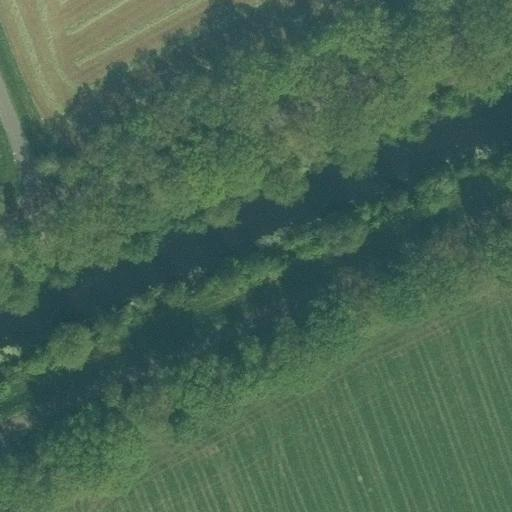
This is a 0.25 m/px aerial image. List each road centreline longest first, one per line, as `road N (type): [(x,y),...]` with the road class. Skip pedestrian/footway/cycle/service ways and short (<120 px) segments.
road 1 (unclassified): [(5,511),(0,434),(511,211)]
road 2 (unclassified): [(511,19),(49,210)]
road 3 (unclassified): [(49,210),(0,91)]
